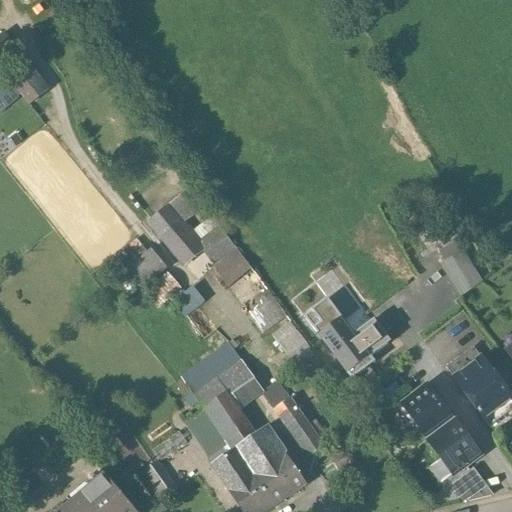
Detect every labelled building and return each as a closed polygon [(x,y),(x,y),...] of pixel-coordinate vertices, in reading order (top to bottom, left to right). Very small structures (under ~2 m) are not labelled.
[(216,253),(182,197),(152,216),(185,271),(216,253)] [(234,238),(210,256),(234,287),(258,268),(234,238)] [(445,265),(468,297),(490,281),(467,249),(445,265)] [(304,287),(296,294),(355,374),(377,359),(331,296),(317,306),(304,287)] [(272,293),(251,312),(269,333),(291,315),(272,293)] [(300,366),(319,354),(296,320),(277,332),(300,366)] [(457,380),(490,426),(511,410),(511,406),(481,363),(457,380)] [(420,441),(450,420),(426,387),(397,409),(420,441)] [(224,394),(198,412),(225,452),(235,445),(251,434),(224,394)] [(280,407),(311,457),(327,447),(296,397),(280,407)] [(420,441),(449,480),(479,458),(450,420),(420,441)] [(251,434),(235,445),(276,503),(302,485),(262,426),(251,434)] [(237,511),(262,511),(276,503),(235,445),(225,452),(205,465),(237,511)] [(140,511),(108,473),(68,506),(73,511),(140,511)]
